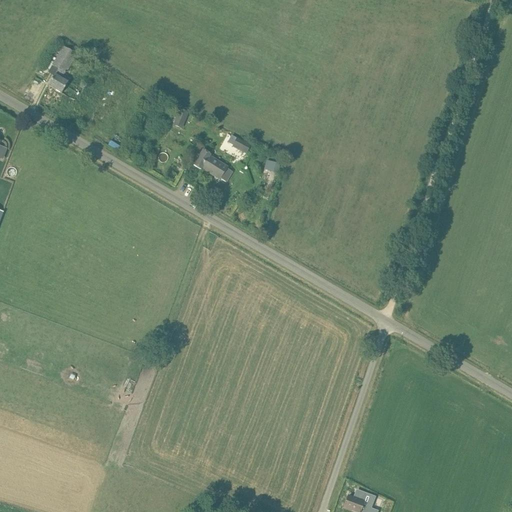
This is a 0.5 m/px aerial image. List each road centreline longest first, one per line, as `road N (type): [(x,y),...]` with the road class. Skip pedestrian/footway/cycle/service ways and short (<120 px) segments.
road 1 (unclassified): [(387,321),(0,96)]
road 2 (track): [(487,0),(387,321)]
road 3 (unclassified): [(387,321),(321,511)]
road 4 (unclassified): [(511,394),(387,321)]
